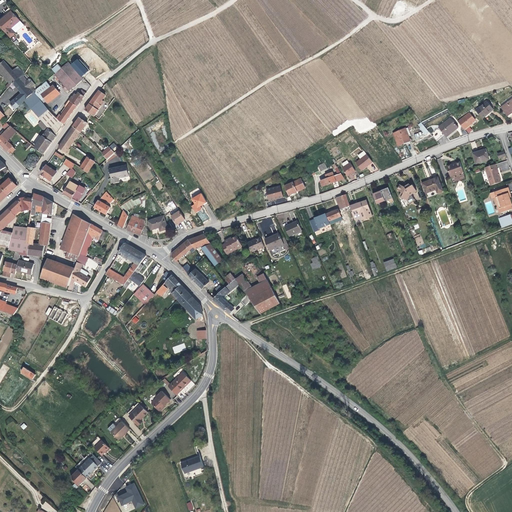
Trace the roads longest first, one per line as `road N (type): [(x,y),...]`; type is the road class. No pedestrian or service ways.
road 1 (track): [(345,511),(374,445),(265,362),(238,327),(511,227)]
road 2 (residential): [(499,129),(333,193),(186,235),(156,254)]
road 3 (tertiary): [(216,316),(367,416),(455,511)]
road 4 (tertiary): [(216,316),(203,386),(124,462),(91,511)]
road 5 (track): [(471,511),(467,495),(505,461),(450,387)]
road 6 (residential): [(0,278),(86,296),(123,235)]
road 7 (track): [(83,297),(64,347),(20,403),(6,409)]
road 8 (track): [(235,0),(153,40),(139,0)]
road 9 (residential): [(106,76),(30,182)]
road 10 (track): [(203,386),(226,511)]
